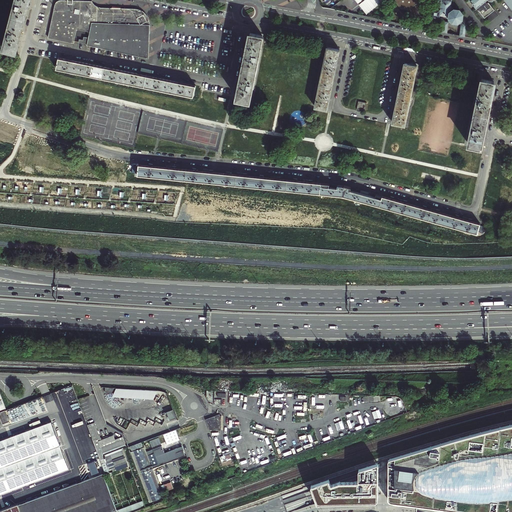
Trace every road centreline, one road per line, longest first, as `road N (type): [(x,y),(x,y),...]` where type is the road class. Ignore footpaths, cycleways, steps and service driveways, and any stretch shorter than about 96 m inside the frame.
road 1 (residential): [(490,136),(475,207),(466,210),(351,177),(115,154),(2,115)]
road 2 (residential): [(243,24),(230,84),(26,42)]
road 3 (motorway): [(277,321),(511,332)]
road 4 (motorway): [(277,321),(511,319)]
road 5 (motorway): [(401,305),(172,299)]
road 6 (primary): [(511,57),(307,16)]
road 7 (residential): [(350,37),(336,109),(384,119),(399,47)]
road 8 (motorway): [(172,299),(0,273)]
road 9 (motorway): [(172,299),(0,288)]
road 10 (motorway): [(0,305),(156,316)]
road 11 (motorway): [(20,320),(156,316)]
road 12 (motorway): [(156,316),(277,321)]
